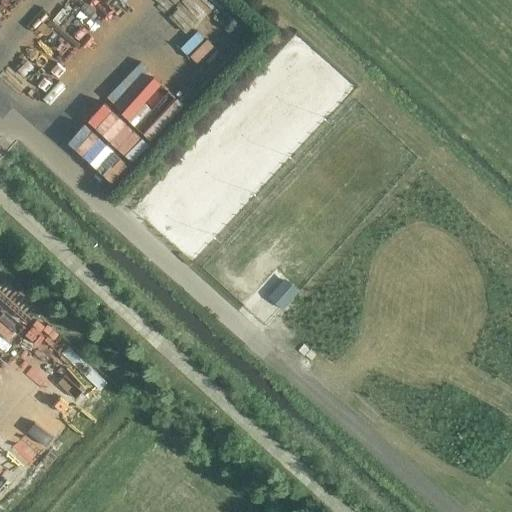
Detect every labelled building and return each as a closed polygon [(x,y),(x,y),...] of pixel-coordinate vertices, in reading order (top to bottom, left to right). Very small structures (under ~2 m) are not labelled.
[(204,22),(228,49),(249,31),(225,3),(204,22)] [(171,41),(155,59),(184,85),(200,68),(171,41)] [(142,149),(191,95),(176,82),(172,86),(155,71),(147,80),(154,87),(143,99),(135,92),(125,103),(114,93),(99,110),(142,149)] [(71,130),(93,152),(111,134),(89,113),(71,130)] [(95,152),(103,160),(120,143),(112,135),(95,152)] [(0,155),(9,145),(0,137),(0,155)] [(120,143),(105,162),(120,174),(135,156),(120,143)] [(286,276),(269,295),(282,308),(300,289),(286,276)] [(0,348),(1,350),(18,332),(0,315),(0,348)]
